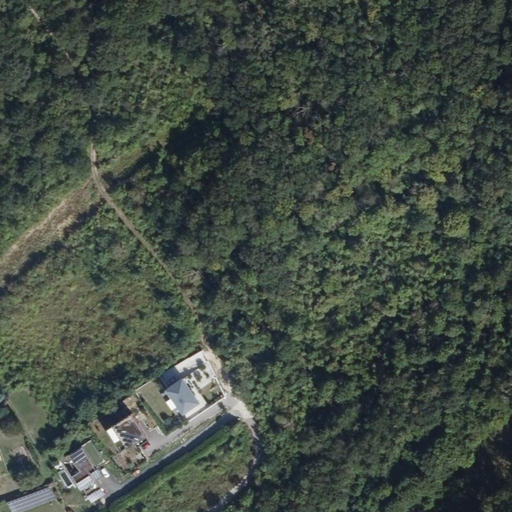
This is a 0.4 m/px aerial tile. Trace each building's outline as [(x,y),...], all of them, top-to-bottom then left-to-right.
[(204,353),(159,372),(171,400),(168,401),(176,418),(200,407),(186,376),(200,370),(205,382),(215,377),(204,353)] [(118,451),(145,439),(135,415),(107,428),(118,451)] [(156,438),(140,445),(145,457),(161,449),(156,438)] [(63,457),(86,505),(105,497),(100,486),(103,484),(86,447),(63,457)] [(59,474),(67,485),(72,482),(65,470),(59,474)] [(50,486),(7,502),(11,511),(20,511),(55,499),(50,486)]
